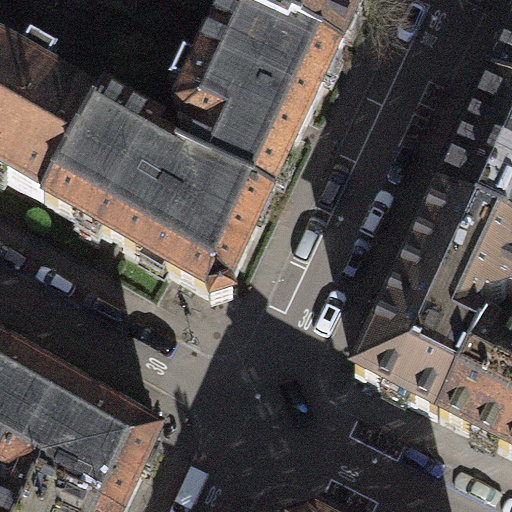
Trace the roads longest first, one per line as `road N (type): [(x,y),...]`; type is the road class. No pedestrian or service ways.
road 1 (residential): [(262,413),(448,0)]
road 2 (residential): [(262,413),(0,266)]
road 3 (residential): [(448,511),(262,413)]
